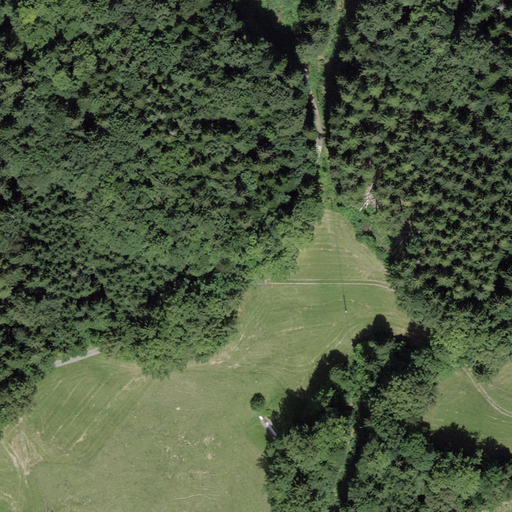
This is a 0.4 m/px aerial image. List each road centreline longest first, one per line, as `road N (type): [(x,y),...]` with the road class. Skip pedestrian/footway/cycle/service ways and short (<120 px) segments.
road 1 (track): [(316,0),(304,28),(305,63),(321,134),(315,162),(266,253),(191,316),(28,372),(0,395)]
road 2 (track): [(242,279),(395,283),(422,294),(443,312),(476,383),(511,413)]
